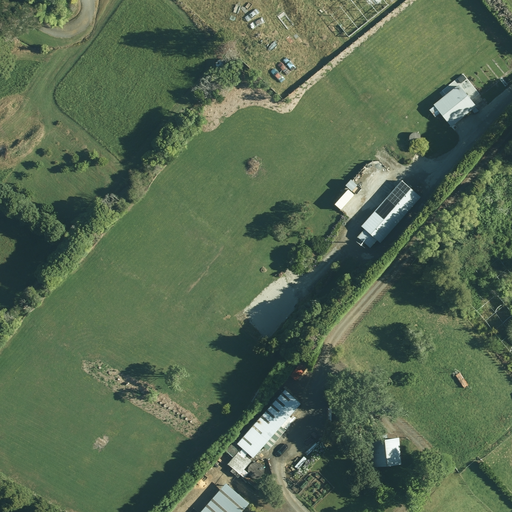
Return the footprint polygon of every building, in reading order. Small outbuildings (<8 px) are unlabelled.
[(476,108),(459,86),(429,110),(435,118),(440,114),(451,128),(476,108)] [(420,198),(402,182),(362,227),(366,231),(359,239),(373,251),(420,198)] [(266,326),(292,299),(290,296),(295,291),(277,274),(246,308),(266,326)] [(301,404),(285,389),(237,444),(254,458),(301,404)] [(402,464),(399,437),(370,440),(373,467),(402,464)] [(251,461),(240,451),(228,465),(239,475),(251,461)] [(267,471),(257,462),(247,473),(256,482),(267,471)] [(242,511),(250,504),(227,484),(201,511),(242,511)]
